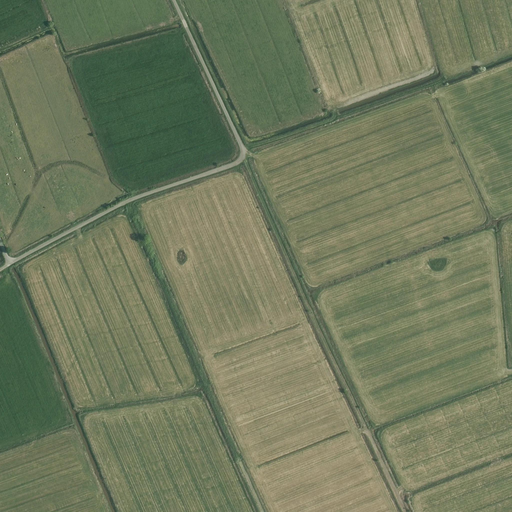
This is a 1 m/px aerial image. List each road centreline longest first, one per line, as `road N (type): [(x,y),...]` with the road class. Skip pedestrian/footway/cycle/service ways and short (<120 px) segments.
road 1 (unclassified): [(174,0),(243,157),(128,198),(10,261)]
road 2 (track): [(243,157),(404,511)]
road 3 (track): [(128,198),(261,511)]
